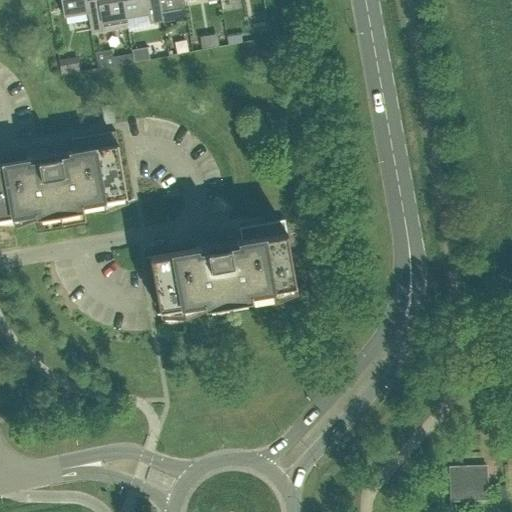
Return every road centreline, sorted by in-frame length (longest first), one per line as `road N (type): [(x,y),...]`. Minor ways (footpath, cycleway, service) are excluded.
road 1 (tertiary): [(289,493),(413,336),(422,278),(401,207)]
road 2 (tertiary): [(401,207),(397,312),(289,439),(257,462)]
road 3 (residential): [(79,247),(178,227),(191,209),(194,180),(177,157),(128,153)]
road 4 (tertiary): [(401,207),(364,0)]
road 5 (tertiary): [(195,473),(130,452),(18,477)]
road 6 (tertiary): [(18,477),(101,474),(176,506)]
